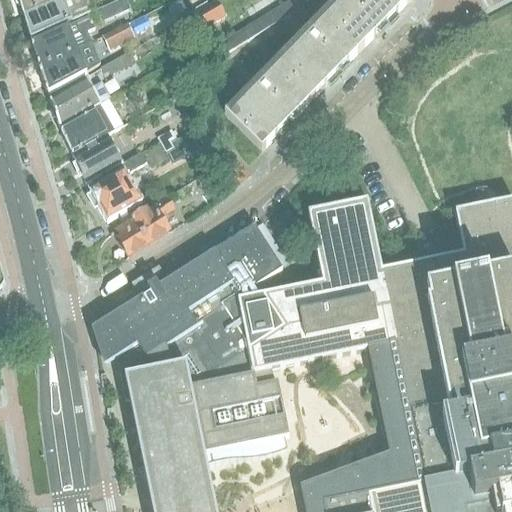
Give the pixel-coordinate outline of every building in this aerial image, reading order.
[(17,0),(24,19),(68,0),(17,0)] [(88,0),(68,0),(24,19),(31,42),(95,13),(88,0)] [(339,0),(324,15),(361,52),(375,37),(377,39),(388,29),(386,27),(411,1),(410,0),(339,0)] [(210,8),(208,3),(195,11),(197,15),(195,16),(203,31),(226,18),(218,3),(210,8)] [(280,8),(287,18),(296,13),(289,3),(280,8)] [(278,24),(287,18),(280,8),(272,14),(278,24)] [(269,29),(278,24),(272,14),(263,19),(269,29)] [(347,66),(361,52),(324,15),(280,60),(317,97),(337,77),(339,79),(349,68),(347,66)] [(260,35),(269,29),(263,19),(254,25),(260,35)] [(79,40),(94,33),(89,20),(32,46),(40,71),(83,49),(79,40)] [(251,40),(260,35),(254,25),(245,30),(251,40)] [(109,49),(133,37),(127,26),(104,38),(109,49)] [(242,46),(251,40),(245,30),(236,36),(242,46)] [(233,51),(242,46),(236,36),(227,41),(233,51)] [(224,57),(233,51),(227,41),(218,47),(224,57)] [(82,65),(89,62),(83,49),(40,71),(48,96),(85,76),(82,65)] [(106,67),(100,70),(103,75),(108,72),(111,76),(135,63),(130,54),(106,67)] [(298,116),(317,97),(280,60),(225,117),(262,153),(288,127),(290,129),(300,119),(298,116)] [(87,115),(111,101),(102,87),(93,92),(88,83),(50,104),(60,130),(87,115)] [(74,158),(108,138),(124,129),(113,110),(127,102),(123,95),(111,101),(87,115),(89,119),(63,133),(74,158)] [(170,132),(157,140),(163,151),(166,157),(173,153),(170,147),(176,143),(170,132)] [(87,187),(92,184),(111,173),(123,166),(108,138),(74,158),(87,187)] [(141,206),(126,178),(124,175),(128,172),(130,176),(148,165),(142,155),(123,166),(111,173),(92,184),(96,191),(91,194),(109,225),(141,206)] [(239,187),(250,178),(237,161),(226,170),(239,187)] [(130,260),(169,236),(160,220),(175,211),(169,201),(118,233),(121,238),(120,245),(130,260)] [(511,511),(511,202),(455,214),(464,257),(382,273),(368,203),(308,215),(323,286),(262,298),(283,331),(249,354),(254,376),(272,373),(366,353),(382,431),(387,457),(298,490),(302,511),(511,511)] [(254,376),(249,354),(283,331),(262,298),(256,289),(282,272),(255,229),(93,331),(101,372),(118,361),(148,511),(214,511),(205,470),(208,469),(223,465),(238,463),(245,463),(257,461),(270,458),(280,454),(287,451),(284,440),(289,439),(278,384),(274,385),(272,373),(254,376)]
